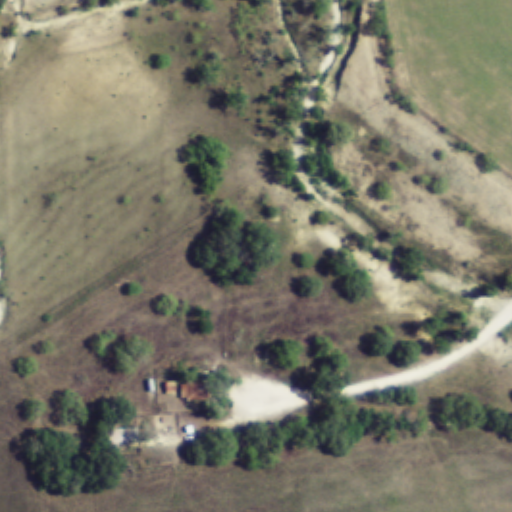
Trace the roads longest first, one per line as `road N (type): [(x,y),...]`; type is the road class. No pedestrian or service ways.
road 1 (residential): [(266,404),(384,394),(463,354),(511,306)]
road 2 (residential): [(373,0),(371,40),(383,84),(420,119),(511,179)]
